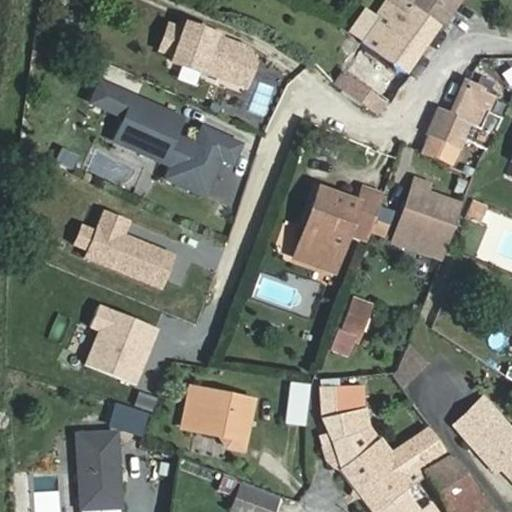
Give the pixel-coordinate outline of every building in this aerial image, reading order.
[(342,29),(362,44),(405,74),(439,25),(412,6),(407,14),(385,0),(383,0),(372,16),(366,11),(360,19),(352,14),(342,29)] [(412,6),(439,25),(456,0),(385,0),(407,14),(412,6)] [(169,25),(160,48),(174,54),(172,60),(199,71),(200,69),(219,77),(233,71),(239,57),(232,44),(213,36),(214,34),(186,23),(183,30),(169,25)] [(362,44),(344,71),(386,101),(405,74),(362,44)] [(493,101),(487,98),(492,84),(481,79),(477,89),(464,84),(449,117),(438,112),(428,136),(457,149),(464,135),(487,147),(499,122),(486,116),(493,101)] [(177,118),(96,82),(88,101),(122,116),(119,122),(143,133),(138,144),(141,153),(159,160),(161,155),(170,159),(162,177),(201,194),(217,156),(228,161),(236,143),(199,127),(191,144),(182,140),(180,145),(168,139),(177,118)] [(119,122),(112,139),(141,153),(138,144),(143,133),(119,122)] [(479,160),(457,149),(428,136),(420,153),(470,175),(479,160)] [(75,157),(60,151),(56,161),(71,168),(75,157)] [(442,259),(461,205),(427,192),(429,185),(414,180),(392,243),(442,259)] [(363,188),(358,201),(318,188),(310,210),(314,212),(298,259),(334,271),(347,235),(366,243),(382,195),(363,188)] [(472,204),(467,218),(478,222),(483,208),(472,204)] [(339,328),(355,335),(366,307),(350,301),(339,328)] [(387,370),(406,387),(429,362),(410,345),(387,370)] [(179,363),(172,378),(182,381),(189,364),(179,363)] [(286,424),(304,426),(309,386),(291,384),(286,424)] [(370,427),(362,410),(362,386),(341,386),(322,387),(323,422),(332,443),(370,427)] [(246,433),(253,401),(190,388),(182,428),(213,434),(214,426),(246,433)] [(511,428),(504,420),(493,430),(474,409),(454,427),(495,472),(499,468),(511,481),(511,428)] [(443,453),(425,430),(390,454),(370,427),(332,443),(341,469),(373,511),(378,511),(420,482),(424,479),(418,469),(443,453)] [(81,508),(120,506),(115,432),(77,434),(81,508)] [(494,511),(480,493),(478,494),(450,456),(424,472),(446,511),(494,511)] [(234,497),(240,481),(224,475),(218,491),(234,497)] [(426,511),(424,509),(433,501),(420,482),(378,511),(426,511)] [(232,511),(271,511),(275,504),(238,490),(230,511),(232,511)]
